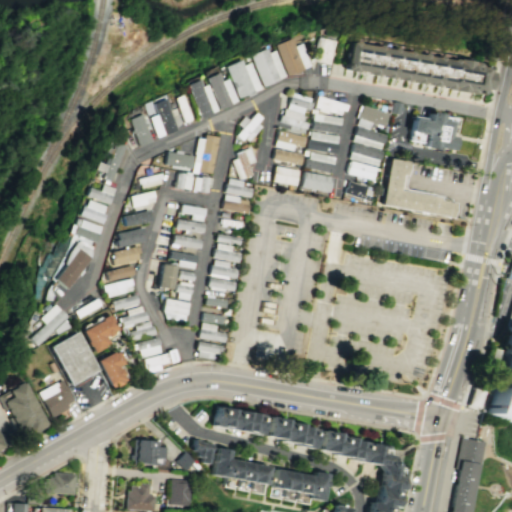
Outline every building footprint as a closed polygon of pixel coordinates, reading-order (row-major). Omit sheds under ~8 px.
[(350,35),(343,68),(485,95),(490,70),(485,69),(487,68),(487,65),(486,63),(483,63),(481,64),(481,59),(350,35)] [(292,45),(289,36),(272,43),(285,75),(309,66),(299,42),(292,45)] [(327,64),(333,40),(315,36),(309,60),(327,64)] [(272,46),(248,55),(260,85),(283,77),(272,46)] [(235,98),(259,89),(248,62),(240,64),(238,59),(222,65),(235,98)] [(224,78),(218,81),(214,71),(202,77),(216,109),(234,100),(224,78)] [(203,83),(198,86),(194,78),(182,84),(197,118),(215,110),(203,83)] [(299,121),(302,108),(307,109),(310,97),(287,92),(280,122),(290,124),(288,129),(303,132),(305,122),(299,121)] [(173,130),(161,95),(140,102),(153,137),(173,130)] [(187,118),(177,95),(171,98),(180,121),(187,118)] [(341,116),(344,103),(315,96),(312,109),(341,116)] [(367,127),(369,122),(382,126),(386,112),(359,105),(353,124),(367,127)] [(405,141),(450,148),(452,134),(449,134),(452,117),(438,114),(439,111),(429,110),(428,119),(410,116),(405,141)] [(135,146),(148,141),(138,113),(125,118),(135,146)] [(308,129),(337,132),(339,116),(310,113),(308,129)] [(350,141),(379,148),(382,133),(353,126),(350,141)] [(303,135),(275,130),(271,146),(290,150),(291,145),(300,147),(303,135)] [(333,153),(336,135),(307,131),(304,149),(333,153)] [(213,137),(193,135),(190,171),(210,173),(213,137)] [(99,162),(95,161),(92,169),(100,172),(98,176),(108,180),(114,166),(119,168),(127,149),(108,141),(99,162)] [(379,149),(349,144),(347,159),(376,164),(379,149)] [(245,163),(252,160),(247,148),(227,156),(237,180),(249,174),(245,163)] [(269,160),(298,163),(299,152),(270,149),(269,160)] [(164,150),(162,164),(187,169),(190,154),(164,150)] [(330,171),(332,155),(303,152),(301,168),(330,171)] [(456,222),(379,209),(387,159),(412,163),(407,191),(460,200),(456,222)] [(344,174),(371,178),(373,165),(346,161),(344,174)] [(296,170),(272,165),(270,181),(293,185),(296,170)] [(298,187),(327,190),(329,175),(300,172),(298,187)] [(221,192),(246,197),(248,187),(238,185),(239,180),(223,177),(221,192)] [(342,192),(367,200),(371,187),(345,180),(342,192)] [(97,190),(86,187),(83,195),(107,203),(112,188),(100,183),(97,190)] [(153,201),(150,190),(128,195),(130,207),(153,201)] [(218,208),(243,212),(245,198),(220,194),(218,208)] [(104,205),(83,198),(78,215),(99,222),(104,205)] [(148,220),(146,209),(120,215),(123,226),(148,220)] [(95,240),(99,224),(72,218),(68,234),(95,240)] [(199,233),(200,222),(173,219),(172,230),(199,233)] [(113,232),(116,246),(142,240),(139,226),(113,232)] [(235,244),(236,236),(213,233),(212,241),(235,244)] [(198,238),(171,234),(169,243),(196,248),(198,238)] [(210,258),(235,261),(236,252),(228,251),(228,245),(211,243),(210,258)] [(137,258),(133,245),(107,252),(111,265),(137,258)] [(193,253),(167,251),(166,258),(174,259),(174,266),(191,268),(193,253)] [(233,268),(225,267),(226,261),(208,259),(206,274),(232,277),(233,268)] [(173,266),(159,263),(154,286),(168,289),(173,266)] [(130,274),(128,265),(101,270),(103,279),(130,274)] [(174,278),(190,280),(190,271),(175,270),(174,278)] [(99,285),(103,297),(130,289),(127,277),(99,285)] [(230,290),(231,280),(205,277),(204,286),(230,290)] [(188,284),(174,281),(172,297),(185,299),(188,284)] [(511,417),(511,421),(478,412),(486,383),(494,386),(503,355),(497,352),(505,324),(502,323),(511,294),(511,417)] [(109,309),(134,304),(133,295),(107,300),(109,309)] [(185,302),(162,298),(158,317),(181,322),(185,302)] [(49,305),(19,333),(34,348),(64,321),(49,305)] [(117,326),(142,321),(139,305),(122,309),(123,315),(115,317),(117,326)] [(105,344),(100,335),(113,330),(106,315),(77,328),(88,352),(105,344)] [(127,339),(150,334),(147,323),(124,328),(127,339)] [(63,384),(92,372),(75,331),(46,344),(63,384)] [(136,357),(158,351),(154,337),(132,343),(136,357)] [(215,344),(194,340),(191,355),(212,359),(215,344)] [(115,365),(120,362),(114,349),(93,359),(107,388),(123,380),(115,365)] [(157,369),(156,364),(174,360),(172,350),(139,357),(142,372),(157,369)] [(46,415),(71,404),(59,379),(34,390),(46,415)] [(212,405),(259,414),(256,434),(208,425),(212,405)] [(265,415),(282,419),(281,420),(297,423),(297,425),(312,428),(308,448),(292,445),(292,443),(277,440),(277,438),(261,435),(265,415)] [(365,511),(367,501),(371,502),(374,484),(376,484),(378,473),(373,464),(344,459),(344,457),(329,454),(330,452),(314,449),(318,429),(334,432),(333,434),(349,437),(349,439),(386,446),(384,453),(392,464),(391,467),(400,469),(396,489),(399,489),(397,498),(400,498),(398,508),(393,507),(392,511),(393,511),(365,511)] [(458,437),(482,441),(477,465),(476,464),(467,511),(447,511),(455,469),(452,468),(458,437)] [(129,438),(155,440),(154,446),(162,446),(161,458),(158,457),(157,464),(126,462),(126,454),(128,454),(129,438)] [(190,438),(195,439),(195,441),(207,443),(203,463),(195,462),(196,456),(191,455),(192,450),(188,449),(190,438)] [(212,446),(226,449),(224,458),(264,465),(260,483),(207,473),(212,446)] [(171,460),(180,470),(190,460),(180,450),(171,460)] [(270,468),(309,475),(310,471),(324,473),(318,501),(305,498),(305,494),(266,486),(270,468)] [(49,472),(71,474),(69,494),(44,492),(45,476),(49,476),(49,472)] [(166,477),(187,479),(185,505),(164,504),(166,477)] [(121,508),(149,510),(150,495),(146,495),(146,492),(145,492),(145,482),(134,481),(134,485),(126,484),(126,490),(122,490),(121,508)] [(23,492),(38,493),(37,503),(22,501),(23,492)] [(8,511),(9,502),(23,503),(22,511),(8,511)]
